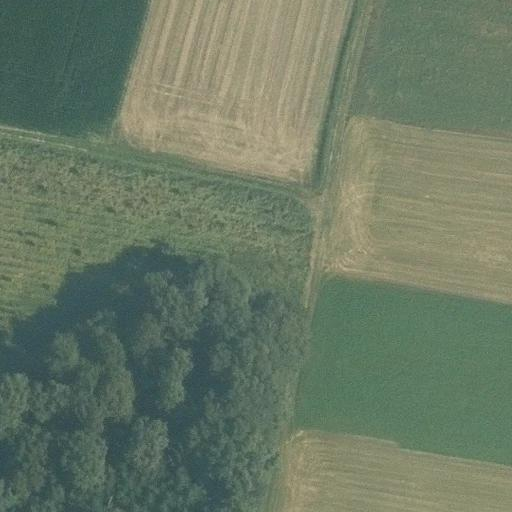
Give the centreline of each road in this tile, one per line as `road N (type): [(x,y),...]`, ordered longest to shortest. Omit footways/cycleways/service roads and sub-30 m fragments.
road 1 (track): [(378,0),(272,511)]
road 2 (track): [(0,150),(338,212)]
